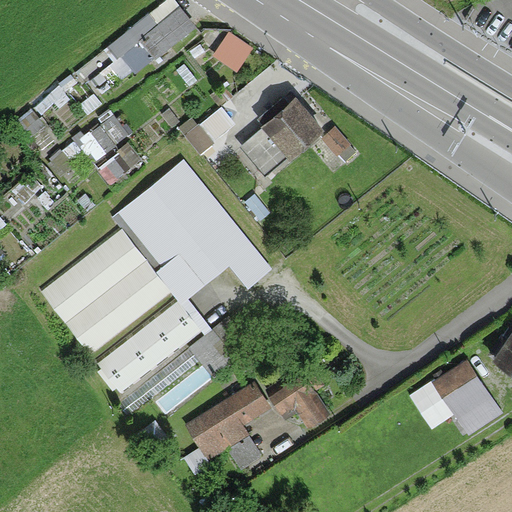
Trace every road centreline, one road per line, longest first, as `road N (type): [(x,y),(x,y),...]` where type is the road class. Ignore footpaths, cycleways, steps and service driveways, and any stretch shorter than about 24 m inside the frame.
road 1 (primary): [(266,0),(296,34),(402,113),(511,183)]
road 2 (primary): [(511,127),(303,0)]
road 3 (track): [(364,511),(511,415)]
road 4 (primary): [(511,87),(375,0)]
